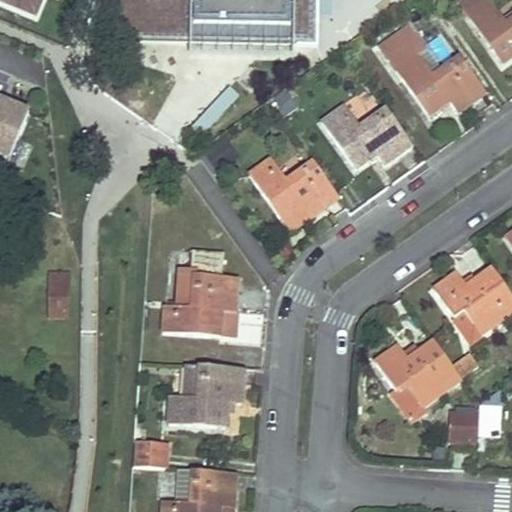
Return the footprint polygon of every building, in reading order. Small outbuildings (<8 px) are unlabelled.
[(0,0),(0,1),(37,17),(43,0),(0,0)] [(192,0),(192,35),(289,36),(290,0),(192,0)] [(445,13),(435,0),(420,0),(434,20),(445,13)] [(511,24),(508,27),(505,22),(488,0),(463,0),(457,4),(503,67),(511,60),(511,24)] [(486,96),(461,60),(435,79),(420,57),(427,53),(409,28),(380,49),(430,119),(451,104),(458,114),(486,96)] [(238,97),(229,89),(189,131),(198,140),(238,97)] [(298,108),(286,92),(274,100),(286,117),(298,108)] [(0,111),(11,116),(14,107),(0,102),(0,111)] [(0,161),(9,165),(30,114),(14,107),(11,116),(0,111),(0,161)] [(413,148),(387,113),(361,131),(346,110),(323,127),(356,172),(378,157),(385,168),(413,148)] [(339,200),(314,165),(289,183),(273,162),(251,179),(283,224),(285,223),(305,209),(312,220),(339,200)] [(312,220),(305,209),(285,223),(292,233),(312,220)] [(511,296),(493,270),(468,288),(458,274),(435,291),(456,320),(466,313),(483,337),(511,316),(511,296)] [(73,320),(75,276),(56,275),(55,319),(73,320)] [(238,282),(194,279),(192,311),(166,308),(164,336),(220,341),(222,315),(236,316),(238,282)] [(483,337),(466,313),(456,320),(474,344),(483,337)] [(454,369),(436,344),(421,355),(411,362),(406,356),(401,348),(378,364),(402,398),(412,391),(425,410),(464,383),(462,380),(454,369)] [(421,355),(417,348),(406,356),(411,362),(421,355)] [(481,367),(473,356),(454,369),(462,380),(481,367)] [(200,369),(187,368),(186,401),(198,402),(200,369)] [(241,406),(244,372),(200,369),(198,402),(186,401),(171,400),(169,427),(228,431),(229,406),(241,406)] [(425,410),(412,391),(402,398),(397,401),(414,425),(428,415),(425,410)] [(477,445),(478,415),(453,413),(451,442),(477,445)] [(165,473),(167,448),(136,445),(134,471),(165,473)] [(191,507),(193,475),(179,474),(177,506),(191,507)] [(234,511),(237,477),(193,475),(191,507),(177,506),(164,504),(163,511),(221,511),(222,510),(234,511)]
